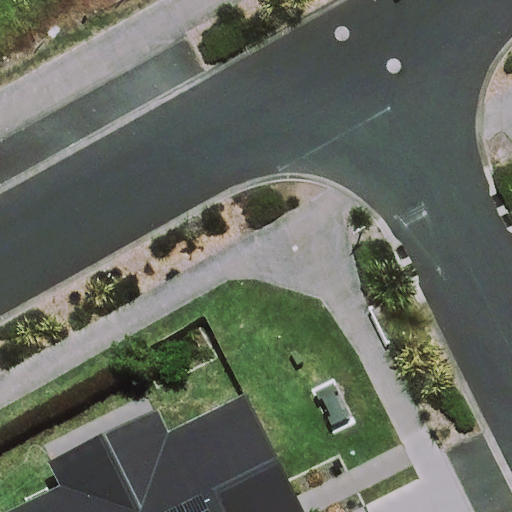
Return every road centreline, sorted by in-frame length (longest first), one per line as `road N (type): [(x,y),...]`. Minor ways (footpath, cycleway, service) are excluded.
road 1 (residential): [(361,48),(0,254)]
road 2 (residential): [(511,351),(361,48)]
